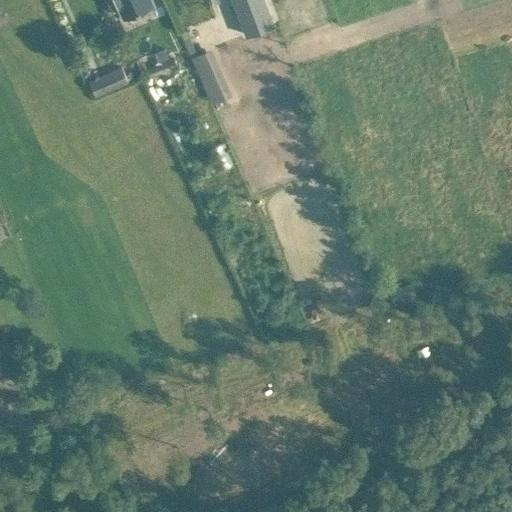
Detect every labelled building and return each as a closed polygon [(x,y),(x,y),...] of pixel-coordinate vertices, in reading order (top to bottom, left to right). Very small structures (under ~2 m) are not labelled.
[(150,0),(118,0),(124,14),(152,2),(150,0)] [(264,0),(233,0),(246,34),(274,24),(264,0)] [(193,20),(196,33),(225,27),(222,14),(193,20)] [(159,60),(170,56),(166,46),(155,50),(159,60)] [(205,50),(194,56),(214,101),(230,94),(215,59),(210,61),(205,50)] [(173,55),(146,66),(149,75),(177,64),(173,55)] [(122,65),(88,80),(95,95),(128,81),(122,65)] [(196,141),(199,128),(183,125),(181,137),(196,141)] [(231,161),(243,156),(236,135),(223,139),(231,161)]
